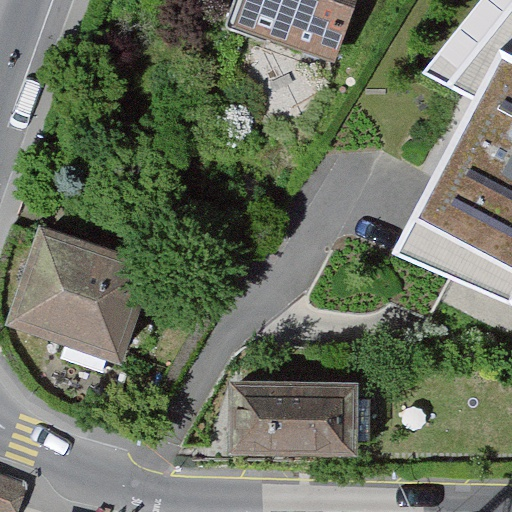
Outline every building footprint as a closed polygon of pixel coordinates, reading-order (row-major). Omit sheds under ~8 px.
[(242,0),(233,26),(339,64),(362,0),(242,0)] [(511,0),(472,0),(423,57),(473,79),(393,236),(507,289),(511,280),(511,0)] [(245,164),(230,197),(264,212),(279,182),(245,164)] [(165,259),(43,217),(8,315),(130,358),(165,259)] [(358,373),(234,376),(236,453),(359,450),(358,373)] [(19,511),(28,489),(0,479),(0,511),(19,511)]
